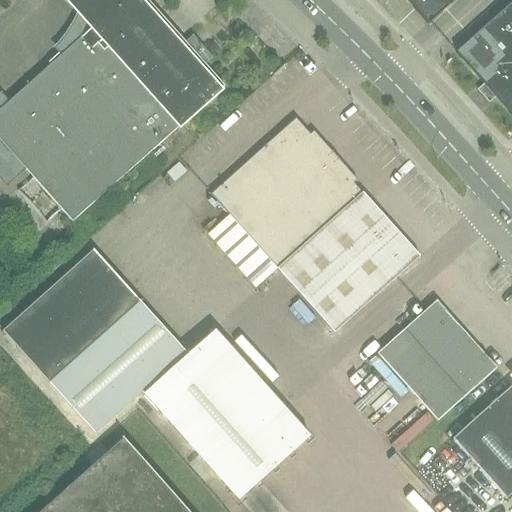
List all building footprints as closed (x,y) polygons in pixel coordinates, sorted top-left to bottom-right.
[(80,223),(233,93),(154,0),(73,0),(98,28),(0,111),(0,170),(14,187),(32,171),(40,180),(26,192),(56,227),(72,214),(80,223)] [(407,0),(428,23),(454,0),(407,0)] [(488,103),(495,97),(511,115),(511,1),(456,53),(484,85),(477,91),(488,103)] [(296,119),(211,195),(229,216),(208,235),(256,288),(277,269),(333,333),(419,257),(296,119)] [(309,438),(215,332),(188,356),(93,251),(3,331),(95,435),(141,393),(238,502),(309,438)] [(437,421),(496,369),(437,301),(378,354),(437,421)] [(511,495),(511,388),(453,440),(506,500),(511,495)] [(159,511),(111,457),(48,511),(159,511)] [(466,476),(455,490),(474,506),(485,493),(466,476)]
